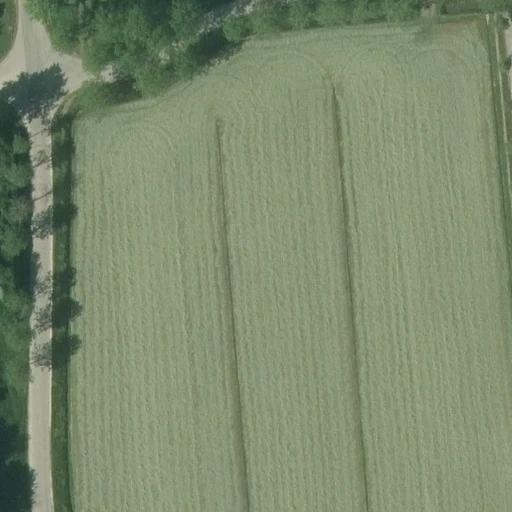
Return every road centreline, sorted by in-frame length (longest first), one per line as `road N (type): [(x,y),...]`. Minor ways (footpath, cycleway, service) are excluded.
road 1 (unclassified): [(46,511),(37,80)]
road 2 (unclassified): [(37,80),(111,73),(158,56),(234,10),(293,0)]
